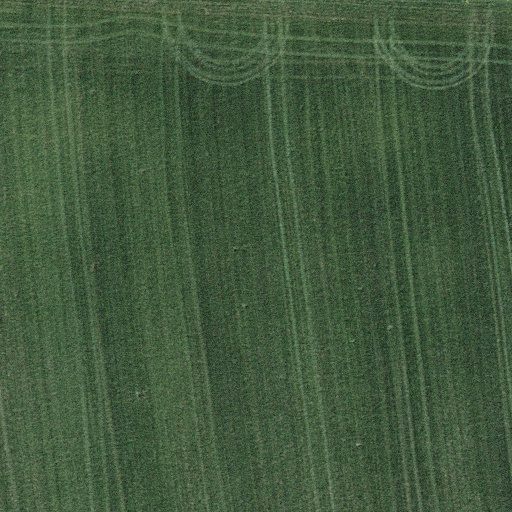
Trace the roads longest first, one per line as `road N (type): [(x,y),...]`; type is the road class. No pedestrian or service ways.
road 1 (motorway): [(511,413),(0,403)]
road 2 (motorway): [(0,505),(315,511)]
